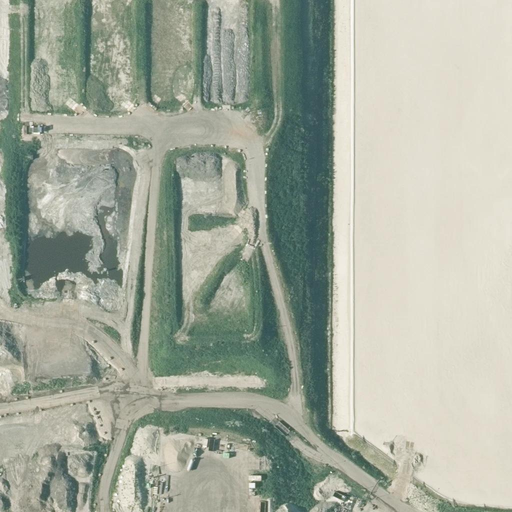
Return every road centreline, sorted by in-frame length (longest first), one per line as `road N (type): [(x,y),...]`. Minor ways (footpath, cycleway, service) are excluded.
road 1 (unknown): [(131,397),(145,163),(166,128),(200,124),(235,131),(244,146),(250,222),(282,323),(293,419),(254,400),(173,398)]
road 2 (unknown): [(436,511),(451,342),(465,328),(511,324)]
road 3 (unknown): [(131,397),(71,397),(0,418)]
